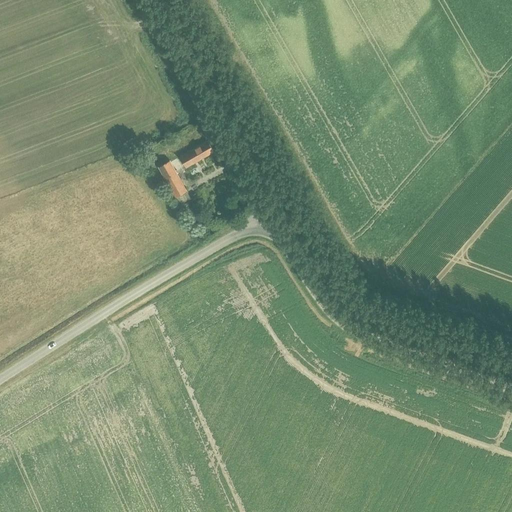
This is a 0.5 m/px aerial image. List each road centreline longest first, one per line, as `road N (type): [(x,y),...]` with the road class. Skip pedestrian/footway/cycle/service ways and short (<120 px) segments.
road 1 (unclassified): [(0,381),(265,221)]
road 2 (tertiary): [(511,387),(383,341),(329,311),(265,221)]
road 3 (tertiary): [(265,221),(138,0)]
